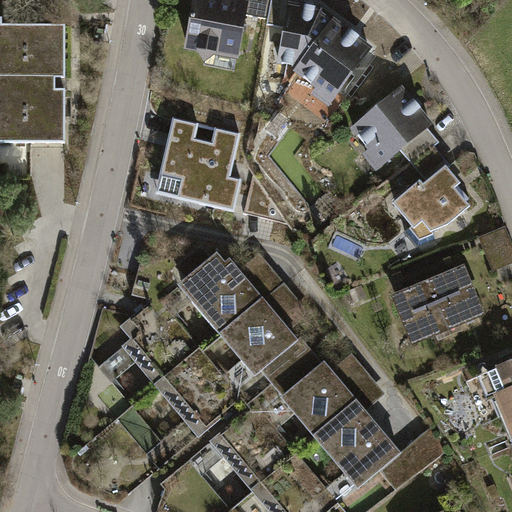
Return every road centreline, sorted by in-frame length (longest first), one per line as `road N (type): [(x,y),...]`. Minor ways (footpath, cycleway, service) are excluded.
road 1 (residential): [(31,499),(103,219),(144,0)]
road 2 (residential): [(389,0),(439,49),(481,115),(511,186)]
